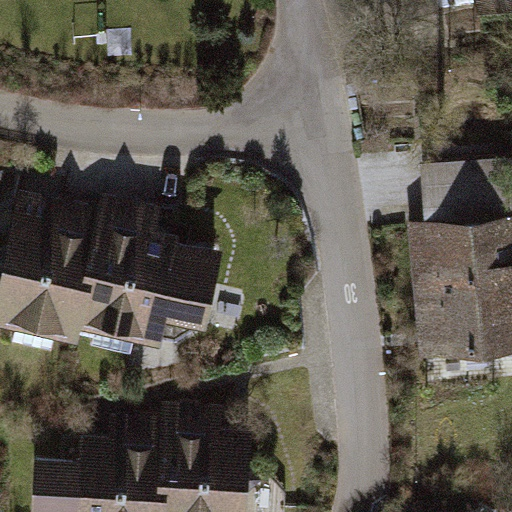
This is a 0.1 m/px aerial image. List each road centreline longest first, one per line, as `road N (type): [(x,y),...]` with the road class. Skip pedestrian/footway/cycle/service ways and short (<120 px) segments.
road 1 (residential): [(361,511),(365,380),(325,118)]
road 2 (residential): [(325,118),(186,133),(95,128),(0,109)]
road 3 (residential): [(325,118),(299,0)]
